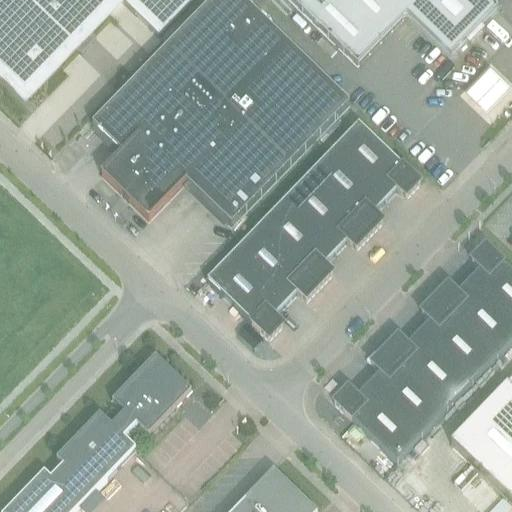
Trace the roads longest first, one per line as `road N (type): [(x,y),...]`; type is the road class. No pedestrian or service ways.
road 1 (unclassified): [(511,152),(271,401)]
road 2 (unclassified): [(0,142),(149,291)]
road 3 (unclassified): [(0,460),(113,342),(122,319)]
road 4 (unclassified): [(122,319),(100,331),(0,437)]
road 5 (unclassified): [(149,291),(271,401)]
road 6 (unclassified): [(271,401),(387,511)]
